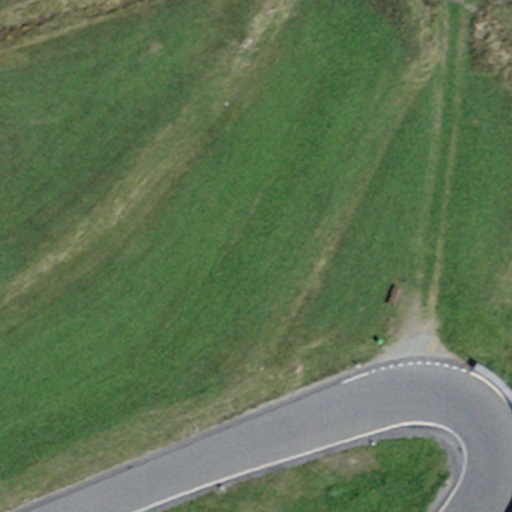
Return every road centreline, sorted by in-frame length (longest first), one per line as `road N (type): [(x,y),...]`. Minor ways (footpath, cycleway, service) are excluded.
road 1 (secondary): [(82,511),(301,426),(418,393),(461,403),(490,436),(493,476),(475,511)]
road 2 (track): [(418,393),(457,0)]
